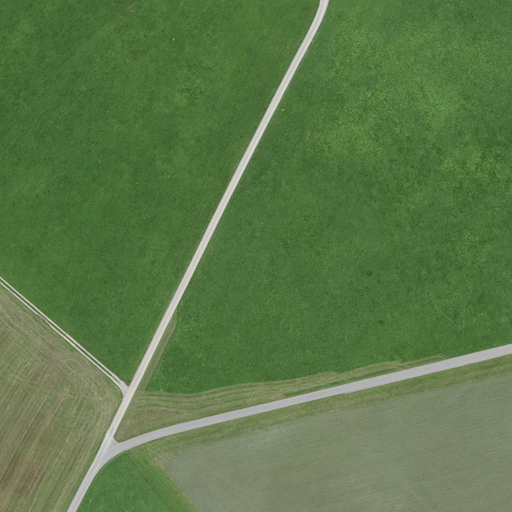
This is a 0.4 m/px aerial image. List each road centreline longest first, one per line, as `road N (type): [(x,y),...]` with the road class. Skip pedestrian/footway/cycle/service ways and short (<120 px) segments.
road 1 (track): [(105,455),(324,0)]
road 2 (unclassified): [(511,347),(134,441),(105,455),(71,511)]
road 3 (track): [(0,278),(129,394)]
